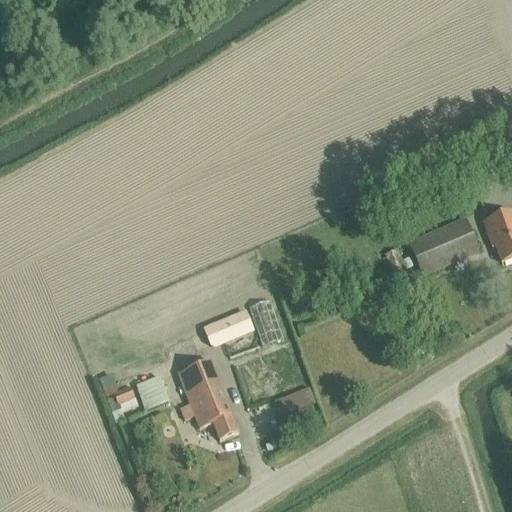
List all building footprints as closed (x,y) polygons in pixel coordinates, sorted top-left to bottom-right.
[(483,227),(492,251),(495,250),(501,267),(511,263),(511,218),(511,216),(483,227)] [(480,254),(467,222),(454,228),(424,241),(409,247),(420,273),(423,279),(480,254)] [(398,251),(384,257),(393,279),(406,274),(398,251)] [(253,331),(255,331),(248,312),(217,325),(202,331),(203,332),(210,348),(216,350),(254,335),(253,331)] [(199,433),(212,427),(219,445),(238,437),(210,366),(177,379),(189,409),(180,413),(184,424),(194,420),(199,433)] [(114,388),(110,377),(98,382),(103,393),(114,388)] [(144,414),(168,406),(160,379),(135,389),(144,414)] [(130,389),(114,396),(121,415),(138,409),(130,389)] [(280,420),(303,411),(297,396),(274,405),(280,420)]
